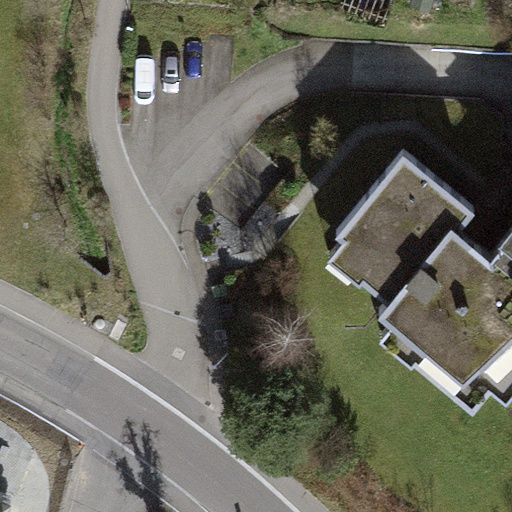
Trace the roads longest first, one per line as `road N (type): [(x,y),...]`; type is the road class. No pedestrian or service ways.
road 1 (residential): [(148,431),(171,343),(154,280),(116,199),(102,87),(113,0)]
road 2 (tertiary): [(148,431),(0,349)]
road 3 (tertiary): [(268,511),(148,431)]
